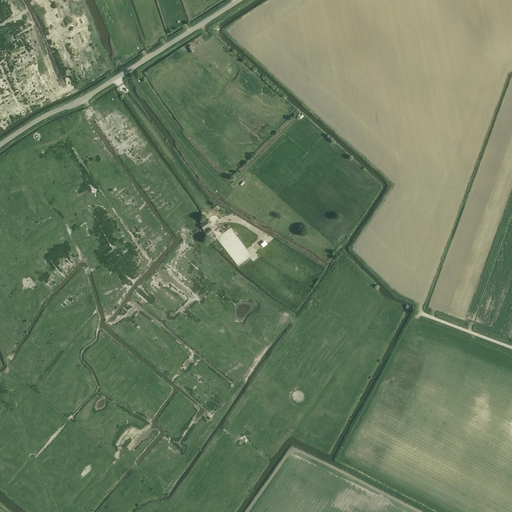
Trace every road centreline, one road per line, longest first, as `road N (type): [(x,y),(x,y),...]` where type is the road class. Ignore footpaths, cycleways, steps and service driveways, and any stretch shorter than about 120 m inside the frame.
road 1 (unclassified): [(0,145),(240,0)]
road 2 (track): [(116,77),(210,213),(263,236)]
